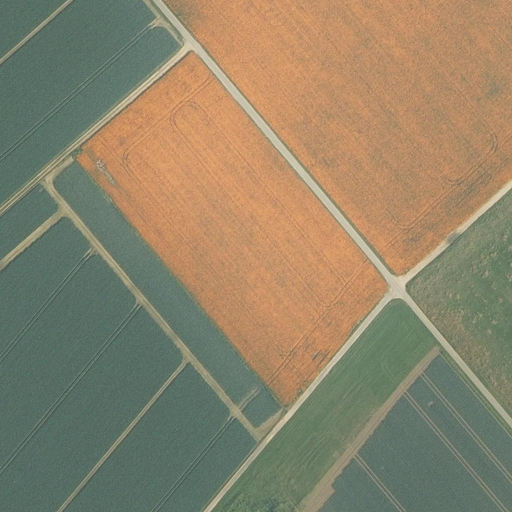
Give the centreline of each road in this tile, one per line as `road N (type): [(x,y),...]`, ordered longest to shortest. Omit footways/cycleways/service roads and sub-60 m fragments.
road 1 (track): [(511,425),(153,0)]
road 2 (track): [(207,511),(396,287),(511,182)]
road 3 (track): [(0,211),(190,44)]
